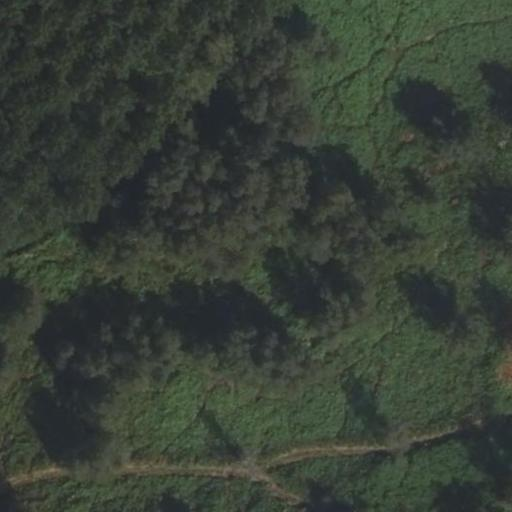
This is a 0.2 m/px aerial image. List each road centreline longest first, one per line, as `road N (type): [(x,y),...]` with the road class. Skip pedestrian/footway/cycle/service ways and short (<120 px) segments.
road 1 (track): [(511,416),(448,435),(305,453),(267,468),(267,486),(325,511)]
road 2 (track): [(267,486),(163,472),(26,479),(0,494)]
